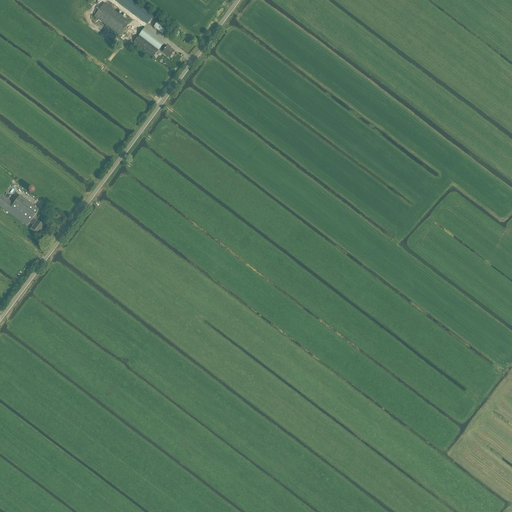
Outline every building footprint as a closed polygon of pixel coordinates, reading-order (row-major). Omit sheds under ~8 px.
[(147,24),(153,17),(129,0),(117,0),(117,1),(147,24)] [(119,36),(130,22),(105,3),(94,17),(119,36)] [(162,34),(167,28),(158,21),(153,27),(162,34)] [(164,44),(165,43),(145,28),(134,42),(153,57),(159,50),(162,52),(170,58),(175,52),(167,46),(164,44)] [(20,196),(14,204),(1,195),(0,196),(0,206),(27,227),(30,223),(33,226),(31,230),(38,235),(44,226),(37,221),(33,218),(39,210),(20,196)]
